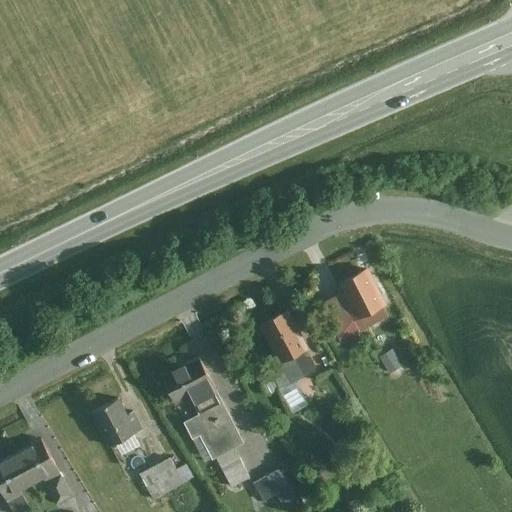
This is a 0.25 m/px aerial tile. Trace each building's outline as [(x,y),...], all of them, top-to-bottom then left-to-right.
[(366,270),(340,282),(345,292),(340,294),(349,311),(353,319),(383,304),(366,270)] [(287,310),(261,323),(268,338),(281,363),(292,381),(294,380),(313,370),(315,365),(310,356),(305,354),(299,357),(296,352),(306,347),(298,332),(287,310)] [(198,355),(161,375),(174,401),(189,394),(193,401),(198,399),(201,403),(214,396),(212,392),(216,390),(198,355)] [(227,393),(241,421),(249,417),(235,389),(227,393)] [(199,413),(184,421),(190,434),(201,429),(215,456),(210,457),(212,459),(216,457),(234,448),(243,442),(222,401),(218,403),(214,396),(201,403),(198,399),(193,401),(199,413)] [(118,398),(92,411),(110,446),(142,429),(133,412),(127,414),(118,398)] [(42,439),(15,453),(31,482),(43,476),(46,482),(46,483),(56,503),(72,495),(61,475),(42,439)] [(15,453),(0,461),(0,489),(8,504),(9,503),(15,511),(20,511),(30,507),(20,488),(31,482),(15,453)] [(184,479),(170,453),(139,470),(153,495),(184,479)] [(280,466),(255,478),(267,501),(291,489),(280,466)] [(385,472),(367,466),(362,481),(381,486),(385,472)]
